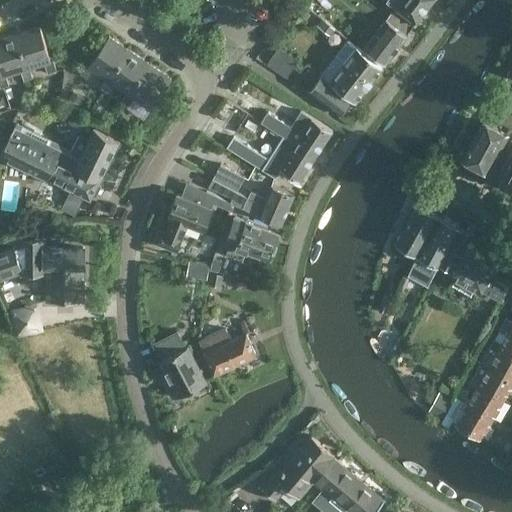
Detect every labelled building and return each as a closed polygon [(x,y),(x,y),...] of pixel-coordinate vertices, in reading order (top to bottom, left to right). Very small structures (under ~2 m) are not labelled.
[(388,0),(387,1),(396,8),(417,23),(435,0),(388,0)] [(409,33),(414,26),(395,10),(367,47),(388,64),(410,34),(409,33)] [(27,69),(30,68),(45,63),(48,73),(57,70),(53,60),(51,61),(40,26),(15,34),(27,69)] [(0,67),(3,76),(6,75),(21,71),(24,80),(33,77),(30,68),(27,69),(15,34),(0,38),(0,67)] [(110,80),(130,50),(110,36),(89,66),(87,64),(81,73),(88,78),(94,69),(107,78),(110,80)] [(342,114),(343,113),(354,99),(357,101),(385,66),(359,45),(357,48),(346,39),(335,54),(336,55),(321,74),(322,74),(310,90),(342,114)] [(267,65),(286,76),(297,59),(279,47),(267,65)] [(110,80),(107,78),(101,87),(109,92),(114,84),(127,92),(130,94),(151,64),(130,50),(110,80)] [(130,94),(127,92),(122,101),(129,106),(135,98),(151,109),(172,79),(151,64),(130,94)] [(3,76),(0,67),(0,86),(0,88),(9,85),(6,75),(3,76)] [(503,113),(496,126),(509,133),(510,134),(511,130),(511,116),(510,115),(511,112),(511,105),(500,99),(495,109),(503,113)] [(300,136),(321,149),(334,129),(302,109),(292,125),(268,110),(262,120),(286,135),(287,133),(298,140),(300,136)] [(477,165),(483,168),(488,171),(509,133),(496,126),(485,120),(463,158),(466,159),(468,163),(473,166),(477,165)] [(99,191),(96,189),(100,181),(101,181),(101,180),(58,159),(65,146),(17,122),(1,156),(48,180),(49,179),(91,199),(95,199),(98,198),(99,195),(99,191)] [(58,159),(101,180),(120,141),(95,128),(82,154),(65,146),(58,159)] [(300,136),(298,140),(293,147),(282,140),(269,160),(260,154),(254,164),(275,177),(281,167),(301,180),(321,149),(300,136)] [(511,153),(499,177),(502,179),(500,182),(510,188),(511,184),(511,153)] [(237,189),(245,175),(221,162),(213,177),(237,189)] [(267,197),(252,189),(243,206),(260,214),(282,223),(295,193),(272,184),(267,197)] [(204,229),(213,207),(177,193),(168,215),(172,217),(166,231),(159,228),(155,241),(178,250),(188,223),(204,229)] [(415,258),(440,212),(419,200),(396,241),(409,248),(406,253),(415,258)] [(439,265),(441,262),(462,224),(440,212),(415,258),(420,260),(422,256),(439,265)] [(279,232),(236,216),(226,241),(230,243),(226,251),(244,258),(247,250),(270,258),(279,232)] [(462,224),(441,262),(452,269),(459,252),(471,230),(462,224)] [(459,252),(452,269),(451,270),(497,295),(507,278),(489,269),(502,246),(472,230),(471,230),(459,252)] [(47,302),(84,301),(83,247),(45,248),(45,249),(42,249),(42,240),(25,241),(25,245),(15,249),(14,247),(0,251),(0,278),(18,273),(17,269),(25,267),(25,272),(42,272),(42,271),(46,270),(47,302)] [(213,258),(209,268),(219,272),(223,262),(213,258)] [(189,260),(186,276),(207,279),(210,264),(189,260)] [(211,272),(209,285),(221,287),(224,274),(211,272)] [(18,335),(42,329),(36,304),(12,309),(18,335)] [(511,306),(511,308),(511,307),(511,319),(506,316),(502,322),(510,326),(511,327),(511,306)] [(511,327),(510,326),(502,322),(499,328),(500,329),(493,341),(500,345),(511,352),(511,327)] [(175,397),(206,381),(188,345),(186,346),(178,331),(155,343),(162,358),(160,359),(170,378),(166,380),(175,397)] [(199,340),(210,363),(214,372),(256,353),(247,332),(223,343),(218,332),(199,340)] [(511,352),(500,345),(493,341),(492,341),(485,353),(493,357),(489,364),(511,377),(511,352)] [(511,385),(511,377),(489,364),(478,383),(505,398),(511,385)] [(505,398),(478,383),(470,398),(468,402),(494,416),(505,398)] [(453,396),(439,388),(428,407),(442,415),(453,396)] [(468,402),(470,398),(466,396),(462,403),(466,406),(457,421),(483,435),(494,416),(468,402)] [(442,421),(450,425),(456,413),(449,409),(442,421)] [(322,468),(334,454),(311,435),(282,471),(279,469),(262,489),(275,500),(286,487),(299,497),(314,479),(322,486),(331,476),(322,468)] [(331,476),(322,486),(332,494),(328,498),(345,511),(373,511),(384,499),(333,456),(334,454),(322,468),(331,476)]
